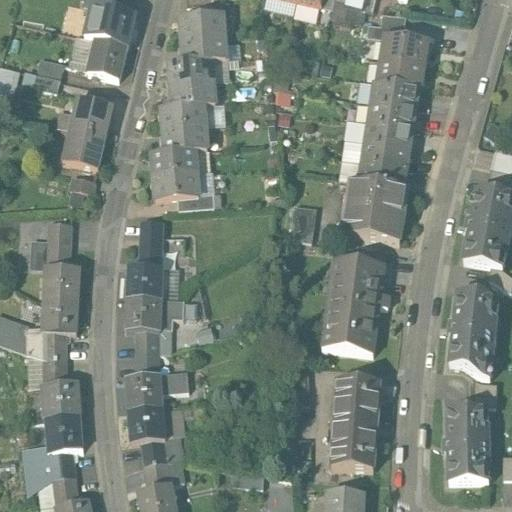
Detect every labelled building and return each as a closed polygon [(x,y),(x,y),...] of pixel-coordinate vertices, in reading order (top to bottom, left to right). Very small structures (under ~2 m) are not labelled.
[(321,0),(320,8),(332,10),(334,1),(334,0),(321,0)] [(347,0),(347,4),(346,10),(361,14),(364,0),(347,0)] [(198,6),(192,6),(192,16),(223,14),(223,17),(230,16),(229,3),(222,4),(210,5),(198,6)] [(104,11),(96,42),(125,49),(133,18),(104,11)] [(224,40),(223,17),(223,14),(192,16),(180,17),(181,42),(224,40)] [(382,16),(380,28),(405,33),(408,20),(382,16)] [(365,40),(385,43),(385,41),(403,44),(405,33),(380,28),(368,26),(365,40)] [(224,40),(181,42),(182,65),(212,63),(225,62),(224,40)] [(385,43),(381,64),(424,71),(428,48),(403,44),(385,41),(385,43)] [(125,49),(96,42),(88,73),(117,80),(125,49)] [(228,58),(240,57),(239,43),(227,44),(228,58)] [(212,63),(182,65),(169,66),(171,89),(213,86),(212,63)] [(381,64),(378,88),(420,94),(424,71),(381,64)] [(59,82),(36,76),(33,88),(56,94),(59,82)] [(213,86),(171,89),(172,111),(204,109),(215,109),(213,86)] [(373,87),(370,107),(417,114),(420,94),(378,88),(373,87)] [(78,101),(71,133),(77,134),(85,102),(78,101)] [(85,102),(77,134),(105,141),(112,109),(85,102)] [(370,107),(366,127),(414,134),(417,114),(370,107)] [(204,109),(172,111),(160,112),(162,135),(206,132),(204,109)] [(366,127),(363,146),(411,154),(414,134),(366,127)] [(206,132),(162,135),(163,158),(193,155),(207,154),(206,132)] [(98,170),(105,141),(77,134),(71,133),(64,162),(98,170)] [(363,146),(360,166),(407,174),(411,154),(363,146)] [(193,155),(163,158),(151,159),(152,181),(195,178),(193,155)] [(511,162),(496,158),(491,173),(511,178),(511,162)] [(360,166),(357,186),(404,194),(407,174),(360,166)] [(511,187),(511,181),(491,176),(488,187),(511,193),(511,187)] [(96,185),(70,178),(65,190),(93,197),(96,185)] [(196,198),(195,178),(152,181),(154,203),(177,201),(196,200),(196,198)] [(398,249),(407,194),(404,194),(357,186),(356,186),(347,241),(398,249)] [(196,200),(177,201),(177,215),(214,213),(214,197),(196,198),(196,200)] [(470,238),(465,267),(502,274),(511,220),(511,203),(477,198),(472,226),(468,225),(466,238),(470,238)] [(315,212),(294,210),(291,242),(312,244),(315,212)] [(142,228),(139,272),(160,273),(163,229),(152,228),(142,228)] [(48,229),(46,271),(68,272),(70,230),(48,229)] [(383,272),(334,266),(323,352),(373,358),(379,312),(387,313),(388,302),(380,301),(383,272)] [(44,271),(43,304),(77,305),(78,272),(68,272),(46,271),(44,271)] [(129,271),(127,303),(160,305),(162,273),(160,273),(139,272),(129,271)] [(511,283),(511,278),(490,274),(488,286),(511,290),(511,283)] [(454,340),(451,371),(488,375),(496,303),(459,298),(455,327),(452,327),(450,340),(454,340)] [(173,324),(182,325),(183,306),(160,305),(127,303),(126,336),(136,336),(157,337),(159,337),(160,332),(172,333),(173,324)] [(28,331),(28,328),(0,319),(0,349),(40,363),(44,364),(44,336),(66,336),(76,336),(77,305),(43,304),(43,332),(28,331)] [(44,364),(43,390),(65,388),(66,336),(44,336),(44,364)] [(159,380),(157,337),(136,336),(137,382),(159,380)] [(137,382),(125,383),(129,416),(162,413),(161,400),(189,397),(187,378),(159,380),(137,382)] [(497,380),(473,379),(472,403),(496,404),(497,380)] [(379,389),(339,386),(333,472),(373,475),(379,389)] [(43,390),(42,390),(45,423),(79,420),(76,387),(65,388),(43,390)] [(448,451),(449,480),(488,480),(488,408),(449,408),(449,437),(445,438),(445,451),(448,451)] [(165,446),(162,413),(129,416),(131,448),(142,447),(163,446),(165,446)] [(79,420),(45,423),(48,454),(50,454),(71,452),(82,451),(79,420)] [(163,446),(142,447),(147,494),(169,490),(163,446)] [(501,477),(511,476),(511,451),(500,452),(501,477)] [(50,454),(56,508),(77,503),(71,452),(50,454)] [(175,511),(171,489),(169,490),(147,494),(138,496),(140,511),(175,511)] [(363,511),(365,499),(328,496),(326,511),(363,511)] [(56,508),(54,508),(55,511),(89,511),(87,501),(77,503),(56,508)]
